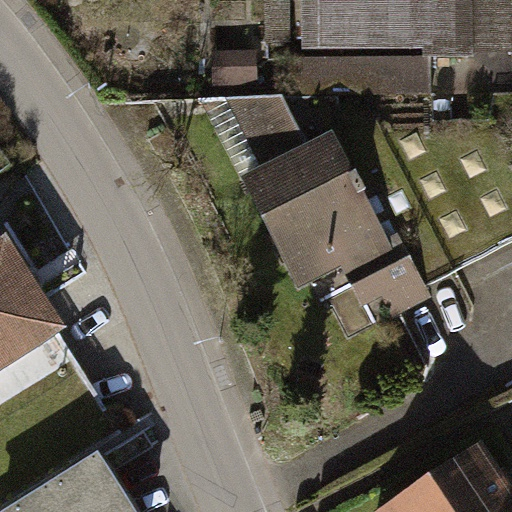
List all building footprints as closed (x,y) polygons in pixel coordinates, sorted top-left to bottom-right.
[(511,0),(299,0),(300,50),(424,48),(424,57),(433,56),(511,55),(511,0)] [(256,52),(216,54),(217,87),(257,85),(256,52)] [(424,57),(301,59),(301,96),(434,93),(433,56),(424,57)] [(264,169),(309,143),(284,96),(226,100),(264,169)] [(264,169),(244,180),(298,288),(325,274),(357,337),(436,297),(431,286),(511,245),(511,150),(496,118),(382,126),(332,129),(309,143),(264,169)] [(0,369),(61,331),(3,239),(0,240),(0,369)] [(511,511),(511,489),(479,442),(371,511),(511,511)] [(130,511),(94,454),(1,511),(130,511)]
